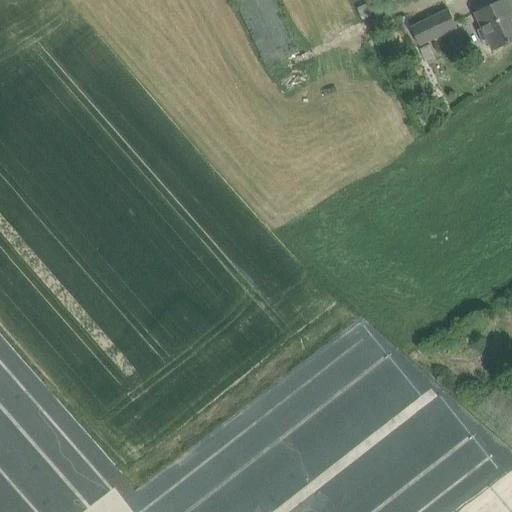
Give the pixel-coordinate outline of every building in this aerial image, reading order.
[(299,53),(274,0),(234,0),(266,68),(299,53)] [(511,4),(510,0),(502,0),(477,12),(495,51),(511,42),(511,4)] [(449,10),(411,28),(420,46),(458,28),(449,10)] [(511,393),(500,383),(475,413),(511,443),(511,393)] [(459,416),(330,511),(387,511),(480,443),(459,416)] [(487,442),(394,511),(451,511),(508,470),(487,442)]
